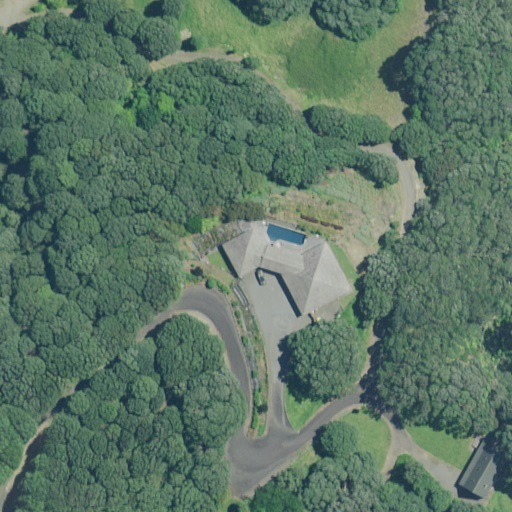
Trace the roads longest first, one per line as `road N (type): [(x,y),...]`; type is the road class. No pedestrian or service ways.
road 1 (unclassified): [(0,85),(118,65),(173,133),(392,147),(411,165),(414,190),(387,249),(373,384),(367,401),(347,404)]
road 2 (unclassified): [(304,442),(245,481),(232,471),(248,389),(219,315),(191,303),(161,318),(32,436),(1,511)]
road 3 (unclassified): [(304,442),(284,408),(273,299)]
road 4 (unclassified): [(347,404),(356,445),(438,453),(452,463)]
